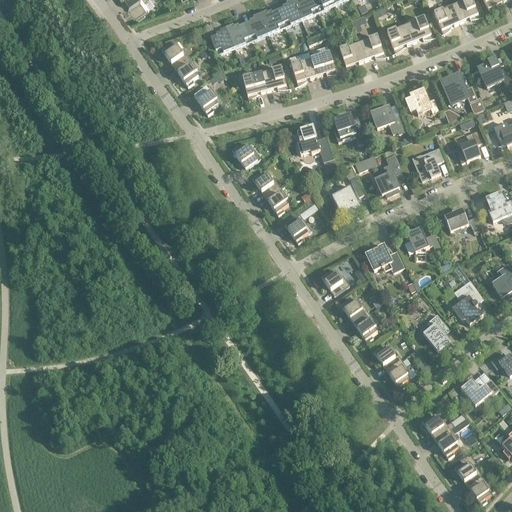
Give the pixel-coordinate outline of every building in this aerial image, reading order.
[(148,1),(147,0),(127,0),(126,1),(139,20),(145,16),(143,13),(149,9),(145,3),(148,1)] [(318,16),(311,0),(308,0),(305,1),(304,0),(303,0),(300,2),(300,0),(293,3),(302,23),(318,16)] [(335,8),(331,0),(311,0),(318,16),(335,8)] [(351,1),(351,0),(331,0),(335,8),(351,1)] [(506,4),(504,0),(482,0),(490,16),(487,18),(489,17),(490,16),(492,15),(493,14),(495,13),(497,11),(498,10),(497,9),(506,4)] [(471,1),(453,9),(460,26),(470,21),(471,23),(475,23),(478,22),(480,21),(483,20),(480,21),(471,1)] [(302,23),(293,3),(286,6),(287,8),(283,9),(283,11),(278,13),(285,31),(302,23)] [(460,26),(453,9),(434,17),(443,37),(442,38),(440,39),(443,38),(446,36),(448,35),(449,34),(451,32),(450,30),(460,26)] [(380,11),(375,14),(378,20),(383,18),(380,11)] [(285,31),(278,13),(272,16),(272,14),(267,16),(267,15),(260,17),(268,38),(285,31)] [(268,38),(260,17),(253,20),(254,22),(249,23),(250,25),(245,27),(252,45),(268,38)] [(425,21),(406,29),(413,46),(423,42),(423,44),(425,44),(428,43),(431,43),(434,42),(436,41),(433,42),(425,21)] [(358,22),(352,24),(356,36),(362,34),(358,22)] [(252,45),(245,27),(239,30),(238,28),(234,30),(234,28),(227,31),(235,51),(252,45)] [(413,46),(406,29),(387,36),(396,57),(395,57),(392,58),(395,57),(398,55),(401,54),(404,51),(403,50),(413,46)] [(235,51),(227,31),(220,34),(220,35),(216,37),(217,39),(211,41),(217,58),(235,51)] [(309,48),(330,39),(327,34),(307,42),(309,48)] [(378,40),(359,47),(365,64),(375,60),(376,62),(377,62),(379,62),(383,61),(386,61),(389,60),(385,61),(378,40)] [(162,53),(175,71),(190,61),(183,51),(180,53),(176,47),(170,51),(168,48),(162,53)] [(365,64),(359,47),(340,53),(347,74),(344,75),(344,76),(347,74),(350,73),(353,71),(355,69),(356,69),(355,67),(365,64)] [(206,51),(200,55),(204,61),(210,57),(206,51)] [(311,63),(316,80),(326,77),(327,79),(328,79),(331,79),(334,78),(338,78),(340,77),(337,78),(330,57),(314,62),(312,56),(309,57),(311,63)] [(281,57),(269,61),(270,66),(283,63),(281,57)] [(197,71),(190,61),(175,71),(188,90),(194,86),(193,83),(198,79),(194,73),(197,71)] [(478,73),(484,84),(487,91),(504,83),(506,88),(511,85),(511,76),(509,69),(500,74),(498,70),(499,70),(496,62),(482,69),(483,70),(478,73)] [(316,80),(311,63),(292,69),(298,90),(297,90),(295,91),(298,90),(301,89),(304,87),(306,85),(307,85),(306,83),(316,80)] [(282,71),(262,77),(267,94),(277,91),(278,93),(279,93),(282,93),(285,93),(288,93),(291,92),(287,93),(282,71)] [(267,94),(262,77),(243,82),(249,103),(247,104),(245,104),(248,103),(251,102),(253,101),(255,101),(257,99),(257,97),(267,94)] [(216,78),(210,81),(214,87),(219,83),(216,78)] [(464,87),(460,78),(444,85),(453,107),(469,100),(471,105),(478,102),(472,90),(466,92),(466,91),(465,91),(463,87),(464,87)] [(217,99),(210,89),(195,99),(208,118),(214,114),(212,112),(218,108),(214,101),(217,99)] [(410,98),(412,102),(407,104),(411,115),(416,113),(418,118),(423,116),(423,115),(431,112),(433,117),(439,115),(434,102),(428,104),(424,93),(416,96),(415,95),(410,98)] [(371,116),(377,132),(387,128),(390,129),(393,137),(398,135),(399,137),(406,134),(400,119),(393,121),(389,110),(387,111),(386,107),(373,112),(375,115),(371,116)] [(449,112),(443,114),(449,129),(462,123),(459,118),(449,112)] [(334,132),(338,145),(356,139),(359,148),(366,146),(360,129),(355,131),(351,119),(335,125),(337,131),(334,132)] [(473,122),(465,125),(468,132),(476,128),(473,122)] [(511,130),(509,132),(507,127),(494,132),(500,145),(504,143),(507,149),(511,146),(511,130)] [(313,131),(310,132),(297,136),(300,145),(297,146),(301,158),(311,155),(311,157),(320,154),(323,166),(334,162),(326,139),(317,142),(313,131)] [(460,149),(461,150),(456,152),(462,166),(466,164),(467,165),(481,159),(476,148),(483,146),(478,134),(466,139),(469,146),(460,149)] [(232,153),(246,172),(261,162),(254,151),(250,153),(246,147),(240,151),(238,149),(232,153)] [(444,164),(439,151),(413,162),(422,184),(430,180),(431,182),(441,178),(437,167),(444,164)] [(386,176),(385,179),(375,183),(382,198),(385,197),(387,200),(399,195),(397,191),(399,190),(394,180),(403,175),(396,158),(387,162),(389,168),(384,170),(386,176)] [(333,163),(325,166),(328,175),(336,173),(333,163)] [(364,163),(355,167),(359,176),(368,172),(364,163)] [(351,170),(345,173),(349,183),(356,180),(351,170)] [(252,181),(265,200),(280,189),(273,179),(270,182),(266,175),(260,180),(258,177),(252,181)] [(333,199),(343,221),(350,217),(349,215),(360,210),(350,188),(340,192),(342,195),(333,199)] [(288,200),(280,189),(265,200),(278,219),(285,215),(283,212),(289,208),(284,202),(288,200)] [(511,204),(505,208),(500,197),(487,202),(491,213),(488,214),(493,226),(502,222),(502,223),(503,225),(505,225),(506,226),(508,226),(511,224),(511,204)] [(313,204),(298,214),(300,217),(304,224),(319,213),(313,204)] [(452,214),(452,217),(444,220),(450,235),(454,234),(461,234),(461,231),(469,228),(471,228),(474,236),(482,233),(476,220),(467,224),(463,213),(457,215),(452,214)] [(304,224),(300,217),(285,228),(298,247),(304,243),(303,240),(308,236),(304,230),(307,228),(304,224)] [(421,231),(411,235),(406,235),(406,242),(409,242),(416,256),(418,255),(426,255),(426,252),(429,250),(433,248),(435,254),(441,251),(435,238),(435,239),(430,241),(425,241),(421,231)] [(374,253),(374,254),(366,257),(374,274),(382,270),(382,271),(385,270),(384,269),(389,266),(394,276),(404,271),(396,256),(389,259),(384,248),(374,253)] [(497,250),(492,253),(496,259),(501,255),(497,250)] [(493,287),(502,301),(504,299),(506,302),(511,298),(511,286),(509,282),(511,279),(511,273),(508,268),(497,275),(501,280),(500,282),(493,287)] [(321,280),(334,299),(350,288),(342,278),(339,280),(335,274),(329,278),(327,276),(321,280)] [(364,276),(358,279),(362,285),(368,281),(364,276)] [(454,296),(461,305),(452,312),(453,312),(461,322),(462,323),(463,323),(464,323),(466,323),(470,328),(483,319),(479,313),(477,313),(476,311),(477,310),(478,310),(478,309),(478,308),(478,307),(478,306),(484,302),(470,284),(454,296)] [(412,285),(408,287),(412,296),(416,294),(412,285)] [(380,299),(374,303),(378,308),(383,305),(380,299)] [(341,308),(354,327),(369,316),(362,306),(359,308),(355,302),(349,306),(347,304),(341,308)] [(376,326),(369,316),(354,327),(367,346),(373,341),(372,339),(378,335),(373,329),(376,326)] [(423,337),(438,355),(451,345),(445,337),(445,336),(444,335),(448,331),(437,318),(427,326),(431,330),(423,337)] [(374,355),(387,374),(402,363),(395,353),(392,355),(387,349),(382,353),(380,351),(374,355)] [(511,364),(511,366),(503,356),(492,365),(497,373),(498,372),(502,371),(509,387),(508,383),(511,379),(511,364)] [(409,373),(402,363),(387,374),(400,393),(406,388),(404,386),(410,382),(406,376),(409,373)] [(425,363),(419,367),(424,374),(430,370),(425,363)] [(461,392),(473,407),(475,409),(478,408),(490,397),(492,399),(499,393),(491,382),(480,392),(472,382),(461,392)] [(507,405),(502,409),(507,415),(511,410),(507,405)] [(422,424),(435,443),(451,432),(443,422),(440,424),(436,418),(430,422),(428,420),(422,424)] [(470,426),(466,421),(451,432),(454,437),(470,426)] [(499,426),(504,432),(507,428),(503,423),(499,426)] [(458,442),(454,437),(451,432),(435,443),(448,462),(455,457),(453,455),(459,451),(454,445),(458,442)] [(511,436),(509,439),(510,441),(502,449),(506,453),(503,456),(509,462),(511,460),(511,459),(511,436)] [(455,471),(468,490),(483,479),(476,469),(473,471),(469,465),(463,469),(461,467),(455,471)] [(491,489),(483,479),(468,490),(481,509),(488,504),(486,502),(492,498),(487,492),(491,489)]
